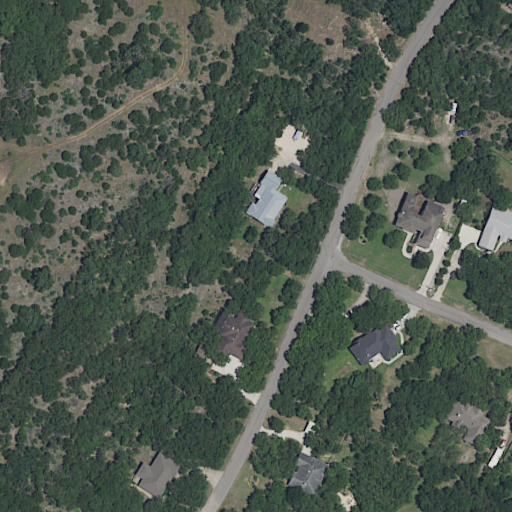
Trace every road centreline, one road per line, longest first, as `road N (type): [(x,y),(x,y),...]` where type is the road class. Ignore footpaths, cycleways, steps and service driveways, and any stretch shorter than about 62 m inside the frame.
road 1 (residential): [(203,511),(249,431),(391,83),(440,0)]
road 2 (residential): [(323,253),(352,276),(511,344)]
